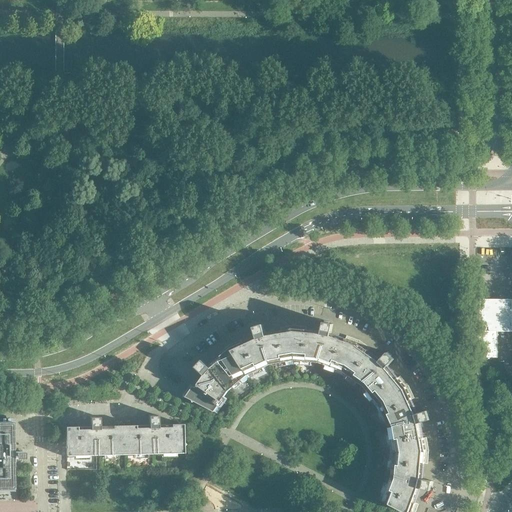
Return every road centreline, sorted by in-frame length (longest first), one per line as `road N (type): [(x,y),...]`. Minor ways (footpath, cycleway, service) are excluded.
road 1 (secondary): [(511,186),(337,196),(151,299)]
road 2 (secondary): [(161,316),(335,218),(511,210)]
road 3 (residential): [(182,347),(218,322),(288,300),(358,312),(416,354)]
road 4 (residential): [(504,503),(454,492),(450,425),(416,354)]
road 5 (secondary): [(0,375),(67,368),(161,316)]
road 6 (secondary): [(151,299),(64,348),(0,358)]
